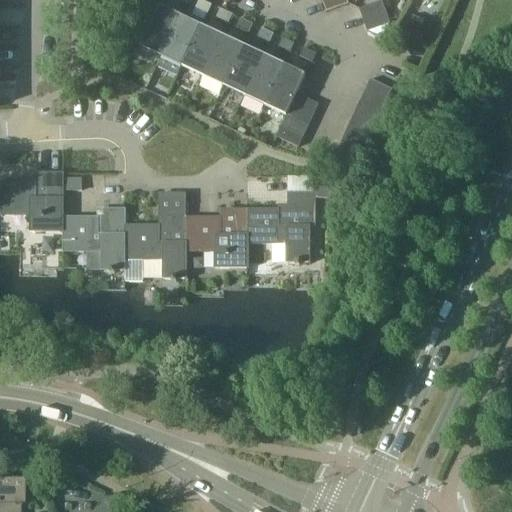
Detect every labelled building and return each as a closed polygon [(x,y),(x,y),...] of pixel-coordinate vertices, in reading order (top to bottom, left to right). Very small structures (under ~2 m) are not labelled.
[(338,9),(334,0),(322,0),(327,13),(338,9)] [(334,0),(338,9),(348,5),(346,0),(334,0)] [(208,14),(211,6),(200,1),(197,9),(208,14)] [(382,2),(360,10),(364,21),(386,13),(382,2)] [(142,47),(162,57),(181,17),(161,8),(142,47)] [(229,24),(233,16),(221,10),(217,18),(229,24)] [(390,24),(386,13),(364,21),(368,33),(390,24)] [(202,27),(181,17),(162,57),(183,67),(202,27)] [(414,43),(424,22),(413,17),(404,38),(414,43)] [(249,34),(253,25),(242,20),(238,28),(249,34)] [(223,37),(202,27),(183,67),(204,77),(223,37)] [(270,43),(273,35),(262,30),(258,38),(270,43)] [(225,87),(244,47),(223,37),(204,77),(225,87)] [(291,53),(294,45),(283,39),(279,47),(291,53)] [(245,97),(264,57),(244,47),(225,87),(245,97)] [(313,63),(316,55),(305,50),(301,58),(313,63)] [(266,107),(285,67),(264,57),(245,97),(266,107)] [(287,116),(292,106),(297,95),(306,76),(285,67),(266,107),(287,116)] [(387,101),(392,90),(371,80),(366,91),(387,101)] [(382,111),(387,101),(366,91),(361,101),(382,111)] [(319,106),(318,105),(297,95),(292,106),(314,116),(319,106)] [(382,111),(361,101),(356,112),(377,122),(382,111)] [(309,127),(314,116),(292,106),(287,116),(287,117),(309,127)] [(377,122),(356,112),(351,123),(372,133),(377,122)] [(304,138),(309,127),(287,117),(282,127),(304,138)] [(367,143),(372,133),(351,123),(346,133),(367,143)] [(299,148),(304,138),(282,127),(277,138),(299,148)] [(362,154),(367,143),(346,133),(341,144),(362,154)] [(0,190),(0,215),(1,215),(1,217),(30,217),(30,233),(64,233),(65,233),(65,219),(65,174),(43,175),(43,182),(35,182),(1,182),(1,191),(0,190)] [(66,180),(66,192),(83,192),(83,180),(66,180)] [(288,210),(249,210),(249,245),(267,245),(286,245),(286,265),(310,265),(310,227),(316,227),(315,198),(329,198),(329,180),(315,180),(315,195),(288,195),(288,210)] [(227,219),(188,219),(188,252),(215,252),(215,270),(249,270),(249,257),(249,245),(249,210),(227,210),(227,219)] [(65,233),(64,233),(64,251),(102,251),(102,271),(127,271),(127,260),(126,227),(126,211),(105,211),(105,219),(65,219),(65,233)] [(159,227),(126,227),(127,260),(127,271),(127,280),(127,283),(144,283),(144,280),(144,260),(163,260),(163,280),(188,280),(188,252),(188,219),(167,219),(167,227),(159,227)] [(0,511),(20,511),(21,481),(0,480),(0,511)]
